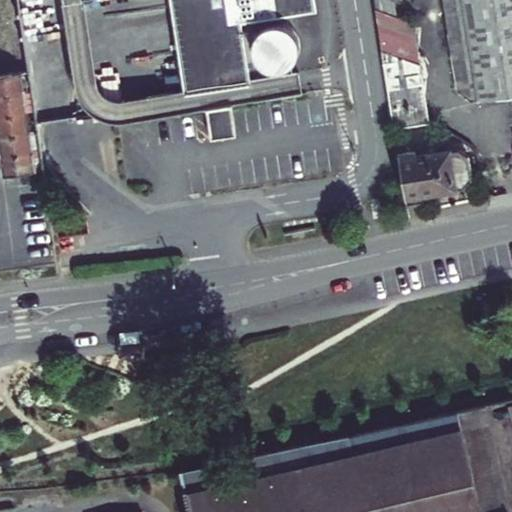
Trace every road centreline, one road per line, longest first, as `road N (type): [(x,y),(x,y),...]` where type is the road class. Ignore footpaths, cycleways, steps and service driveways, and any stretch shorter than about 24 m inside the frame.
road 1 (residential): [(0,336),(225,305),(391,250)]
road 2 (residential): [(391,250),(0,306)]
road 3 (residential): [(391,250),(511,225)]
